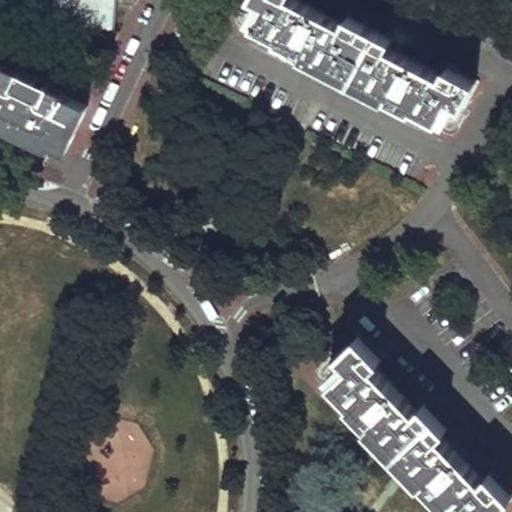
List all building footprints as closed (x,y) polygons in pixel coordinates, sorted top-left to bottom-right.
[(0,0),(0,11),(17,13),(17,0),(0,0)] [(112,0),(53,0),(52,24),(110,29),(112,0)] [(259,0),(264,3),(254,24),(279,37),(278,41),(303,53),(303,57),(385,100),(387,97),(411,109),(413,106),(439,119),(449,100),(464,106),(475,82),(445,68),(441,75),(387,47),(390,40),(347,18),(343,23),(297,0),(259,0)] [(0,116),(8,121),(68,150),(87,106),(62,94),(61,96),(48,90),(50,85),(20,70),(18,74),(0,65),(0,116)] [(344,364),(328,380),(349,401),(347,405),(366,424),(363,427),(417,485),(421,483),(440,501),(445,499),(458,511),(473,511),(481,506),(486,511),(494,511),(510,497),(488,473),(481,479),(439,434),(446,428),(422,405),(414,410),(373,365),(379,359),(356,333),(334,354),(344,364)]
